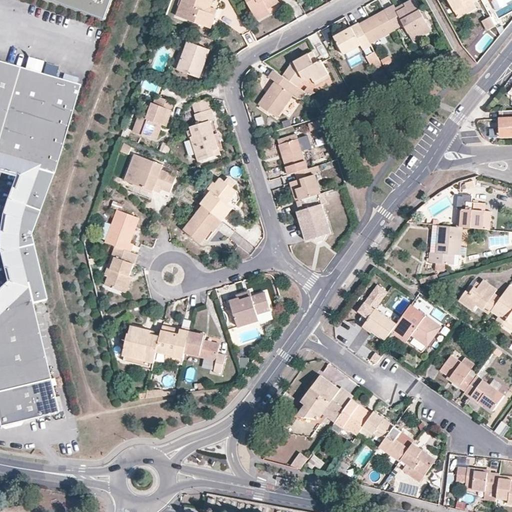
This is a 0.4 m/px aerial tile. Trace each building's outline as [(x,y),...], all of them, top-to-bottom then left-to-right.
[(51,0),(104,19),(110,0),(51,0)] [(206,0),(181,0),(176,15),(210,27),(215,15),(203,10),(206,0)] [(209,7),(211,0),(206,0),(203,10),(215,15),(217,9),(209,7)] [(245,0),(254,16),(268,9),(268,8),(265,5),(273,0),(245,0)] [(279,2),(278,0),(273,0),(265,5),(268,8),(279,2)] [(394,29),(403,25),(410,38),(429,28),(413,0),(411,0),(404,4),(406,7),(397,12),(396,8),(394,5),(384,11),(394,29)] [(448,0),(455,12),(472,2),(475,0),(448,0)] [(475,9),(472,2),(455,12),(458,18),(475,9)] [(404,4),(396,8),(397,12),(406,7),(404,4)] [(268,9),(254,16),(257,20),(270,13),(268,9)] [(384,11),(359,25),(369,43),(394,29),(384,11)] [(487,30),(495,25),(489,15),(481,20),(487,30)] [(359,25),(358,23),(334,37),(344,54),(361,45),(363,50),(371,45),(369,43),(359,25)] [(429,28),(410,38),(412,41),(431,31),(429,28)] [(202,64),(204,64),(209,49),(188,42),(178,70),(197,77),(202,64)] [(361,45),(344,54),(346,59),(363,50),(361,45)] [(371,68),(381,63),(374,50),(365,55),(371,68)] [(291,63),(283,76),(297,87),(301,80),(304,78),(306,81),(311,78),(314,82),(328,74),(320,60),(318,61),(312,51),(291,63)] [(387,56),(381,59),(384,65),(391,62),(387,56)] [(0,159),(35,170),(20,204),(17,220),(15,235),(15,249),(24,287),(0,309),(0,424),(1,427),(59,413),(52,385),(51,379),(32,303),(47,300),(31,235),(53,174),(85,86),(0,60),(0,159)] [(300,100),(305,93),(297,87),(283,76),(275,71),(270,77),(276,82),(260,105),(277,117),(293,94),(300,100)] [(329,77),(328,74),(314,82),(315,85),(329,77)] [(314,95),(312,98),(318,103),(321,99),(314,95)] [(156,105),(153,104),(147,120),(143,118),(139,117),(133,132),(155,140),(158,132),(155,131),(158,124),(161,125),(165,126),(168,118),(164,117),(167,110),(170,111),(173,103),(159,97),(156,105)] [(211,110),(207,99),(192,104),(196,115),(211,110)] [(147,120),(153,104),(149,102),(143,118),(147,120)] [(214,120),(211,110),(196,115),(198,124),(190,127),(193,136),(190,137),(198,161),(214,156),(211,150),(218,148),(209,122),(214,120)] [(511,136),(511,134),(510,134),(509,134),(508,133),(507,132),(506,131),(505,130),(504,128),(503,127),(503,126),(503,125),(503,124),(503,123),(503,122),(503,118),(502,110),(498,111),(499,119),(499,137),(511,136)] [(511,110),(502,110),(503,118),(503,122),(503,123),(503,124),(503,125),(503,126),(503,127),(504,128),(505,130),(506,131),(507,132),(508,133),(509,134),(510,134),(511,134),(511,110)] [(312,130),(323,127),(321,120),(310,124),(312,130)] [(281,144),(297,139),(296,134),(277,141),(279,145),(281,144)] [(297,139),(305,164),(311,162),(303,137),(297,139)] [(283,158),(288,175),(295,172),(307,169),(305,164),(297,139),(281,144),(285,157),(283,158)] [(144,161),(145,157),(135,153),(125,179),(153,190),(154,189),(159,192),(160,188),(170,191),(176,174),(161,169),(163,164),(154,160),(153,164),(144,161)] [(20,204),(35,170),(0,159),(0,169),(22,176),(11,202),(8,217),(6,232),(5,247),(15,284),(0,297),(0,309),(24,287),(15,249),(15,235),(17,220),(20,204)] [(299,200),(320,193),(312,167),(307,169),(295,172),(297,179),(290,182),(292,190),(296,189),(299,200)] [(207,196),(200,204),(203,206),(218,218),(223,221),(233,208),(224,201),(227,197),(231,201),(237,191),(233,188),(226,182),(221,178),(216,184),(213,182),(204,194),(207,196)] [(228,179),(226,182),(233,188),(236,185),(228,179)] [(326,203),(323,193),(320,193),(299,200),(296,201),(299,211),(297,212),(306,241),(310,239),(316,244),(324,241),(326,234),(331,233),(322,204),(326,203)] [(460,202),(460,209),(470,210),(470,203),(460,202)] [(485,204),(470,203),(470,210),(460,209),(459,218),(463,219),(462,228),(483,229),(484,211),(485,204)] [(218,218),(203,206),(184,231),(201,243),(211,231),(210,230),(218,218)] [(107,240),(106,243),(115,247),(131,252),(134,244),(130,243),(140,219),(118,211),(113,225),(107,240)] [(484,211),(483,229),(490,230),(491,212),(484,211)] [(214,233),(223,221),(218,218),(210,230),(211,231),(214,233)] [(100,237),(107,240),(113,225),(105,222),(100,237)] [(437,253),(439,226),(433,225),(432,225),(430,253),(437,253)] [(458,227),(439,226),(437,253),(430,253),(429,263),(436,263),(445,264),(454,265),(455,255),(460,255),(462,228),(458,227)] [(129,276),(137,255),(131,252),(115,247),(112,256),(116,257),(108,276),(105,285),(123,291),(129,276)] [(116,257),(112,256),(105,275),(108,276),(116,257)] [(421,280),(422,285),(439,280),(437,275),(421,280)] [(133,277),(129,276),(123,291),(127,293),(133,277)] [(474,280),(467,291),(470,293),(474,286),(478,288),(481,285),(474,280)] [(477,305),(490,314),(492,311),(501,299),(494,294),(497,290),(484,281),(481,285),(478,288),(474,286),(470,293),(467,291),(460,301),(473,311),(477,305)] [(369,320),(376,309),(388,292),(377,284),(357,312),(369,320)] [(511,286),(511,285),(501,299),(492,311),(499,316),(511,325),(511,286)] [(255,307),(257,313),(270,308),(265,292),(261,293),(264,304),(255,307)] [(244,298),(243,293),(228,298),(238,326),(259,319),(257,313),(255,307),(264,304),(261,293),(251,296),(244,298)] [(442,327),(411,305),(397,324),(392,331),(407,342),(412,335),(428,347),(442,327)] [(373,331),(386,340),(392,331),(397,324),(376,309),(369,320),(363,327),(372,333),(373,331)] [(511,325),(499,316),(497,319),(511,329),(511,325)] [(180,329),(163,325),(162,329),(179,334),(180,329)] [(157,351),(161,332),(132,326),(130,333),(128,333),(123,355),(125,356),(154,362),(157,351)] [(179,334),(162,329),(161,332),(157,351),(184,357),(184,354),(190,331),(180,329),(179,334)] [(206,334),(190,330),(190,331),(184,354),(216,361),(214,371),(222,373),(225,356),(218,355),(220,344),(204,341),(206,334)] [(381,357),(375,353),(370,359),(376,364),(381,357)] [(124,361),(153,368),(154,362),(125,356),(124,361)] [(459,387),(465,391),(475,379),(469,374),(472,370),(471,369),(474,364),(465,358),(462,362),(452,356),(441,370),(448,375),(460,384),(459,387)] [(188,368),(185,378),(192,380),(195,370),(188,368)] [(330,417),(348,392),(342,387),(340,389),(321,375),(301,401),(306,404),(295,419),(289,418),(280,431),(311,437),(321,423),(311,422),(312,418),(320,419),(324,413),(330,417)] [(460,384),(448,375),(446,378),(459,387),(460,384)] [(465,391),(464,393),(470,398),(472,396),(484,404),(493,411),(504,396),(477,376),(475,379),(465,391)] [(345,408),(354,396),(348,392),(330,417),(336,421),(345,409),(345,408)] [(472,396),(470,398),(482,406),(484,404),(472,396)] [(359,404),(352,399),(345,409),(336,421),(335,422),(349,432),(350,430),(357,435),(364,426),(370,417),(357,407),(359,404)] [(373,414),(359,404),(357,407),(370,417),(373,414)] [(395,426),(374,411),(373,414),(370,417),(364,426),(384,441),(395,426)] [(510,427),(503,422),(496,430),(503,436),(510,427)] [(415,441),(395,426),(384,441),(380,447),(400,461),(402,459),(413,443),(415,441)] [(427,427),(418,439),(430,448),(439,436),(427,427)] [(435,460),(413,443),(402,459),(408,464),(403,470),(420,482),(435,460)] [(300,452),(290,465),(301,468),(308,458),(300,452)] [(339,459),(331,471),(338,476),(342,476),(349,466),(339,459)] [(324,463),(320,468),(326,473),(330,467),(324,463)] [(467,481),(468,468),(459,467),(458,480),(459,481),(467,481)] [(500,476),(501,474),(490,473),(475,472),(476,469),(468,468),(467,481),(467,483),(474,484),(473,489),(498,492),(500,476)] [(511,504),(511,477),(500,476),(498,492),(498,498),(509,500),(509,504),(511,504)] [(498,492),(486,491),(485,500),(497,501),(498,498),(498,492)]
